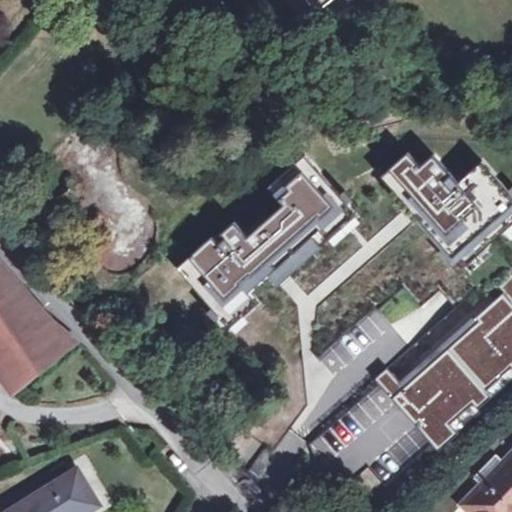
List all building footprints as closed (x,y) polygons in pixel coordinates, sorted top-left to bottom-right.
[(306,0),(316,12),(332,0),(306,0)] [(407,153),(384,171),(452,255),(511,208),(511,207),(481,166),(461,183),(437,156),(418,168),(407,153)] [(345,217),(303,177),(294,172),(286,182),(291,190),(277,197),(287,206),(247,239),(232,223),(177,269),(231,328),(258,304),(250,292),(269,274),(276,284),(327,241),(345,217)] [(0,284),(11,275),(0,261),(0,284)] [(56,324),(11,275),(0,284),(0,375),(14,394),(77,343),(56,324)] [(511,275),(502,285),(500,296),(405,383),(389,368),(372,379),(439,450),(511,380),(511,275)] [(511,511),(511,454),(462,504),(469,511),(511,511)] [(43,480),(7,503),(12,511),(77,511),(78,511),(77,511),(86,511),(100,503),(79,470),(49,490),(43,480)]
